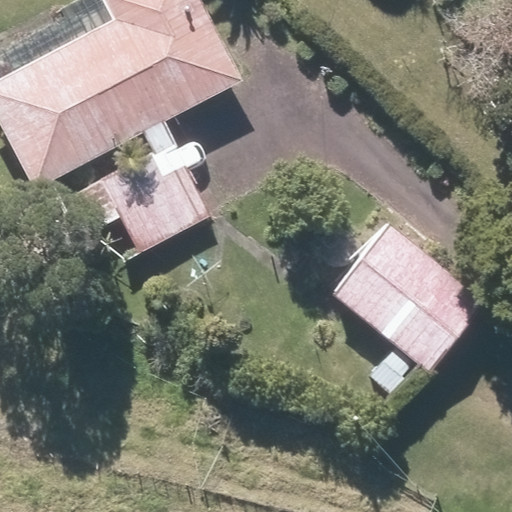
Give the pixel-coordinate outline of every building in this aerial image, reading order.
[(160,120),(238,80),(196,0),(67,0),(52,8),(57,16),(0,44),(0,131),(29,188),(143,128),(154,151),(97,181),(135,253),(209,214),(160,120)] [(330,294),(425,370),(480,301),(385,225),(330,294)] [(69,341),(98,354),(108,330),(78,318),(69,341)] [(366,376),(387,394),(412,365),(391,347),(366,376)] [(159,387),(87,359),(72,398),(143,426),(159,387)]
